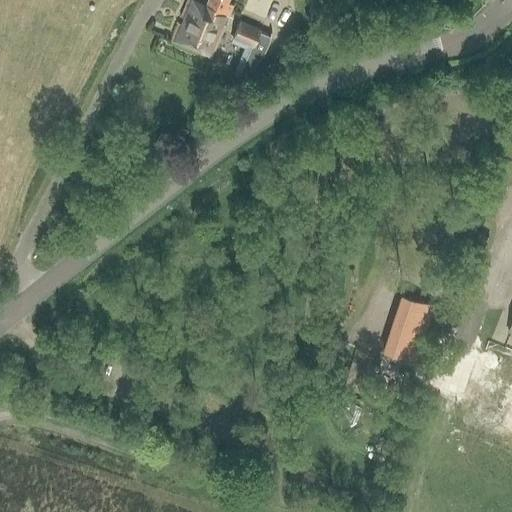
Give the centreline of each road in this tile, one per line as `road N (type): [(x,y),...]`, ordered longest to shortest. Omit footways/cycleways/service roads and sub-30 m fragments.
road 1 (tertiary): [(40,293),(267,117),(347,77),(469,40),(511,2)]
road 2 (unclassified): [(40,293),(24,270),(28,241),(155,0)]
